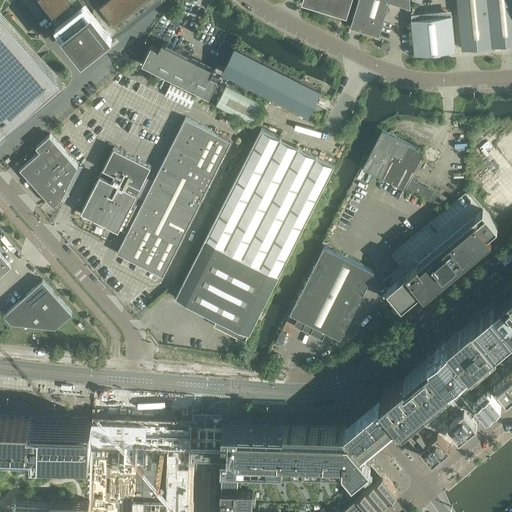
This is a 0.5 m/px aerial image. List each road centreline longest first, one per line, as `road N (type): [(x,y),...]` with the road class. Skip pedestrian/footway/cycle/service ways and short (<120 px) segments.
road 1 (unclassified): [(511,77),(408,76),(253,0)]
road 2 (unclassified): [(132,375),(129,332),(0,184)]
road 3 (unknown): [(142,386),(140,404),(164,407),(176,419),(174,511)]
road 4 (unclassified): [(202,391),(311,398),(346,388)]
road 5 (unclassified): [(341,378),(297,388),(203,381)]
road 6 (unclassified): [(132,375),(0,361)]
road 7 (unclassified): [(0,371),(131,385)]
road 8 (unclassified): [(414,332),(511,251)]
road 9 (residential): [(423,484),(346,388)]
road 10 (residential): [(200,511),(202,391)]
